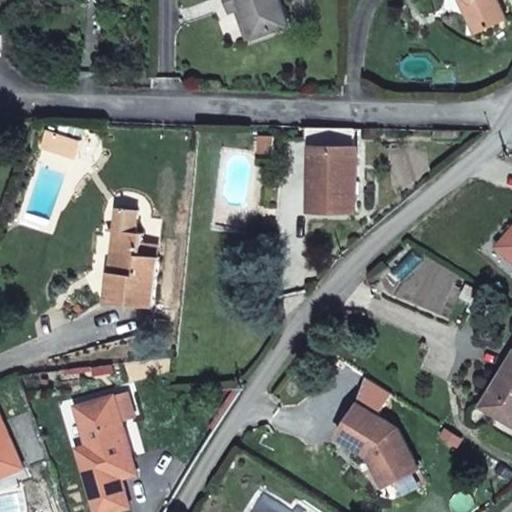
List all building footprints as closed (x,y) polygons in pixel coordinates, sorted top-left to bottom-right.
[(240,10),(236,0),(227,0),(232,13),(240,10)] [(293,24),(284,0),(236,0),(240,10),(250,38),(293,24)] [(475,0),(469,10),(479,32),(509,18),(500,0),(475,0)] [(354,146),(355,127),(313,127),(312,210),(355,210),(356,146),(354,146)] [(60,133),(50,130),(45,146),(54,149),(60,133)] [(82,141),(60,133),(54,149),(76,157),(82,141)] [(273,152),(275,136),(263,135),(261,151),(273,152)] [(142,209),(121,206),(110,298),(156,304),(162,255),(144,253),(145,242),(146,231),(139,230),(142,209)] [(511,227),(497,245),(511,257),(511,227)] [(145,242),(144,253),(162,255),(163,244),(145,242)] [(477,287),(468,282),(461,296),(471,301),(477,287)] [(511,357),(484,404),(511,421),(511,357)] [(115,396),(122,420),(138,416),(131,391),(115,396)] [(105,511),(130,505),(121,477),(136,472),(122,420),(115,396),(80,406),(91,445),(81,448),(99,511),(105,511)] [(361,403),(339,436),(369,455),(371,459),(377,456),(392,483),(420,468),(399,428),(361,403)] [(5,407),(0,408),(0,480),(29,469),(5,407)] [(377,456),(371,459),(385,486),(392,483),(377,456)]
